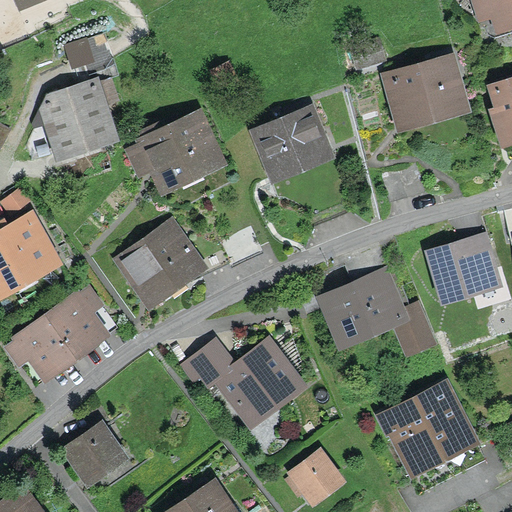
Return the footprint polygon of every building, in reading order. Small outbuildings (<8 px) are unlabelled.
[(510,31),(507,20),(511,17),(511,0),(477,0),(486,26),(490,25),(493,36),(510,31)] [(352,49),(357,66),(383,58),(378,41),(352,49)] [(404,119),(458,104),(447,64),(393,79),(404,119)] [(214,71),(220,84),(233,78),(227,65),(214,71)] [(41,101),(58,151),(112,133),(102,103),(116,99),(109,78),(41,101)] [(511,131),(511,82),(495,88),(503,111),(498,113),(505,134),(511,131)] [(260,133),(276,171),(323,152),(307,114),(260,133)] [(165,183),(215,159),(196,118),(180,126),(176,116),(159,124),(142,132),(146,142),(130,149),(140,171),(156,164),(165,183)] [(382,172),(390,200),(423,191),(415,162),(382,172)] [(3,201),(11,211),(27,199),(19,189),(3,201)] [(228,258),(232,266),(247,259),(235,233),(220,241),(217,234),(223,231),(216,215),(174,235),(169,228),(124,260),(150,296),(195,264),(200,271),(228,258)] [(430,252),(443,296),(496,280),(483,237),(488,236),(482,215),(453,224),(459,243),(430,252)] [(0,286),(49,259),(27,221),(10,231),(4,219),(0,221),(0,286)] [(262,252),(250,227),(235,233),(247,259),(262,252)] [(418,309),(411,306),(406,295),(409,293),(404,282),(396,285),(380,246),(352,257),(363,285),(329,300),(344,336),(392,315),(406,348),(430,338),(418,309)] [(48,317),(73,351),(113,322),(88,288),(75,297),(48,317)] [(7,346),(32,380),(73,351),(48,317),(7,346)] [(276,388),(283,396),(299,383),(274,350),(262,359),(256,352),(235,368),(214,339),(182,364),(193,378),(201,372),(208,381),(216,375),(244,411),(240,413),(250,426),(266,413),(258,402),(276,388)] [(419,477),(475,449),(443,385),(383,416),(390,429),(394,427),(419,477)] [(69,449),(88,476),(119,455),(100,428),(69,449)] [(305,486),(313,496),(336,478),(318,454),(286,478),(297,492),(305,486)] [(227,511),(212,489),(178,511),(227,511)] [(39,511),(36,507),(32,510),(20,493),(0,508),(0,511),(39,511)]
